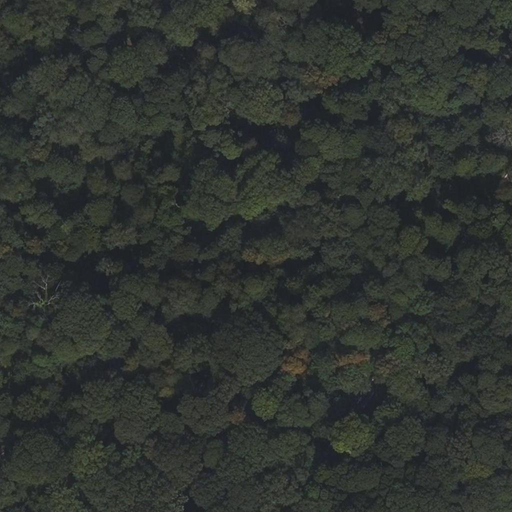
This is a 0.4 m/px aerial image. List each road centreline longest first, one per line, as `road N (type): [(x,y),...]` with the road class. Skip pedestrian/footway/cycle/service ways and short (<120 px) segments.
road 1 (track): [(510,0),(0,242)]
road 2 (unclassified): [(292,511),(511,173)]
